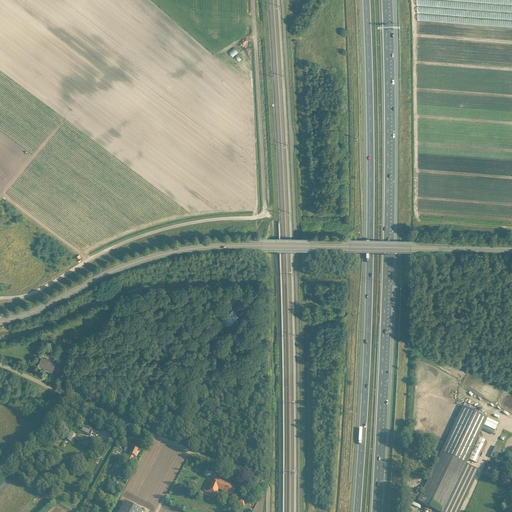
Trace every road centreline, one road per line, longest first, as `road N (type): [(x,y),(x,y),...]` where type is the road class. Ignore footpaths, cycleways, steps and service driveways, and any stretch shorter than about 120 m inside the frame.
road 1 (motorway): [(365,0),(369,270),(356,511)]
road 2 (motorway): [(374,511),(387,191),(385,0)]
road 3 (track): [(0,298),(27,296),(155,231),(261,217),(251,0)]
road 4 (unclassified): [(0,321),(119,267),(182,250),(413,248)]
road 5 (unclassified): [(269,511),(267,480),(0,358)]
